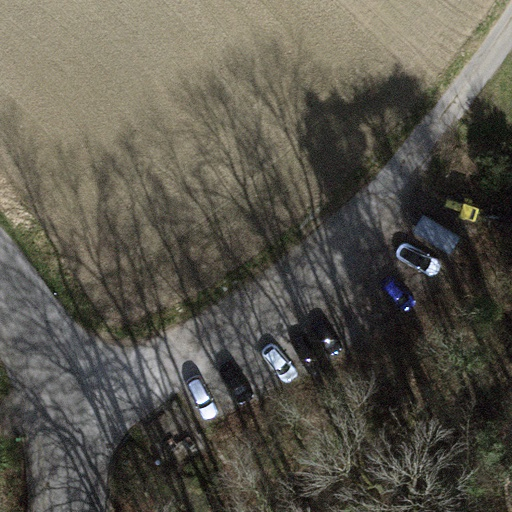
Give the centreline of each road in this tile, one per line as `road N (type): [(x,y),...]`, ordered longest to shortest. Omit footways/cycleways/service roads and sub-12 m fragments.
road 1 (track): [(68,406),(303,270),(400,170),(511,25)]
road 2 (tertiary): [(73,511),(68,406),(30,315),(0,273)]
